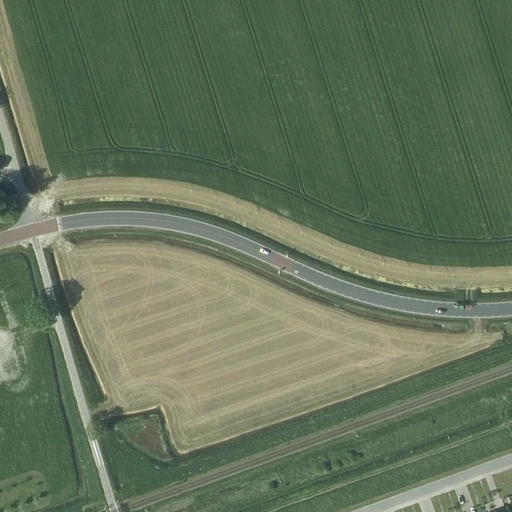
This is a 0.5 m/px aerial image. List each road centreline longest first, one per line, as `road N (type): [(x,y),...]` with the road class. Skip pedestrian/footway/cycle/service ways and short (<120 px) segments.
road 1 (secondary): [(511,307),(412,304),(156,219),(31,229)]
road 2 (residential): [(511,460),(367,511)]
